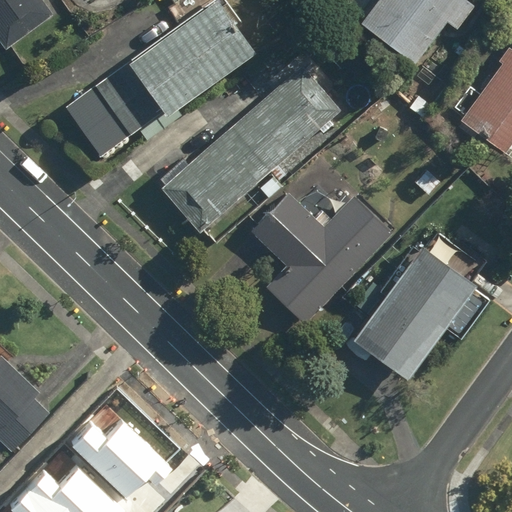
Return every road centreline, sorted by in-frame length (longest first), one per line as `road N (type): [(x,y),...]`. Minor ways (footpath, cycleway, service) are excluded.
road 1 (unclassified): [(347,511),(0,179)]
road 2 (residential): [(398,511),(511,354)]
